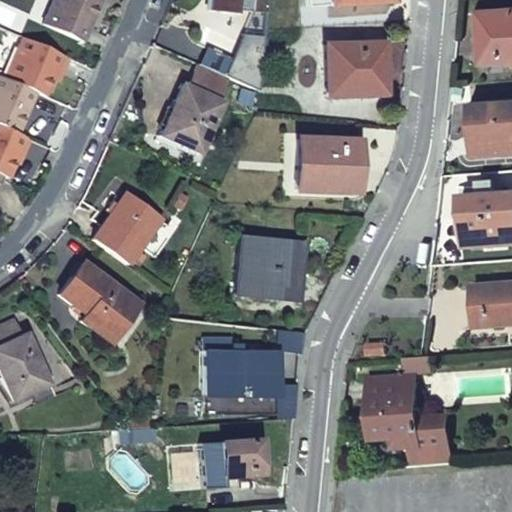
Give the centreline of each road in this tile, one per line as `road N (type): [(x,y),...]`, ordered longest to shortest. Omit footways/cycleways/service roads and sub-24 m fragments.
road 1 (residential): [(432,0),(417,158),(324,343),(307,511)]
road 2 (residential): [(0,274),(25,263),(78,187),(155,0)]
